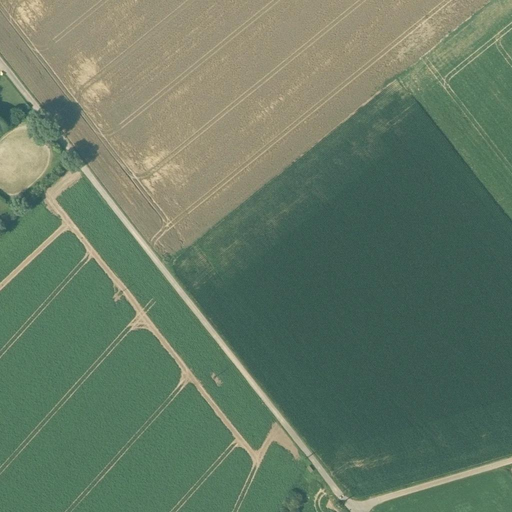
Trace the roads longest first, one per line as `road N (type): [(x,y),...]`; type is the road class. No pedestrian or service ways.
road 1 (unclassified): [(0,64),(350,509)]
road 2 (unclassified): [(350,509),(511,461)]
